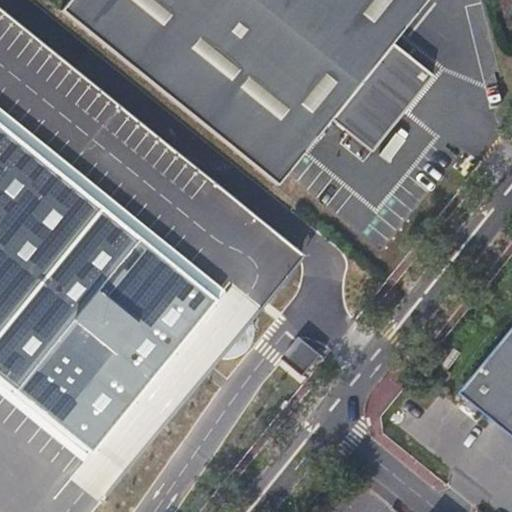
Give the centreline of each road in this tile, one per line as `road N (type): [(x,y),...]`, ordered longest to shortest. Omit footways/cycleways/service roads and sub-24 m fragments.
road 1 (unknown): [(375,363),(336,330),(306,322),(290,328),(158,511)]
road 2 (residential): [(327,422),(511,193)]
road 3 (unknown): [(58,511),(170,384),(241,285)]
road 4 (residential): [(438,511),(327,422)]
